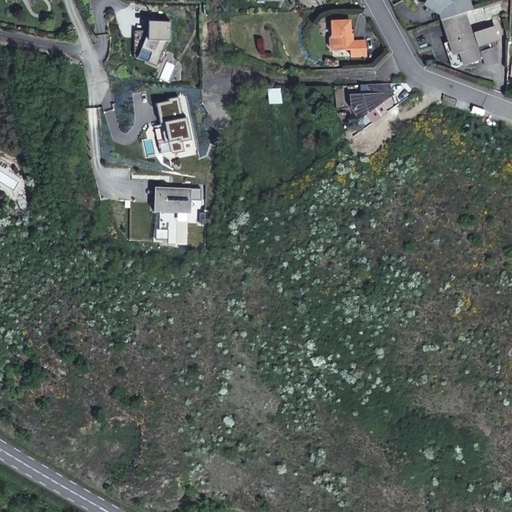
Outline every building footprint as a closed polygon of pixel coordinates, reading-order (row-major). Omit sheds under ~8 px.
[(439,7),(442,5),(448,19),(467,12),(474,9),(469,0),(430,0),(439,7)] [(448,19),(444,20),(453,41),(448,43),(452,54),(480,46),(467,12),(448,19)] [(346,41),(347,49),(362,48),(362,33),(346,33),(346,14),(327,14),(328,29),(326,31),(328,39),(331,42),(346,41)] [(131,56),(152,66),(164,41),(168,41),(169,22),(146,21),(146,31),(132,30),(131,56)] [(369,72),(372,84),(364,84),(344,85),(345,96),(354,107),(387,84),(383,71),(369,72)] [(361,73),(364,84),(372,84),(369,72),(361,73)] [(266,95),(273,94),(272,81),(264,82),(266,95)] [(165,100),(152,103),(156,122),(161,120),(162,129),(159,130),(160,140),(165,141),(167,150),(170,153),(181,151),(180,141),(188,138),(183,117),(180,117),(175,96),(165,98),(165,100)] [(187,181),(156,179),(154,204),(153,221),(168,222),(169,205),(186,206),(187,181)]
